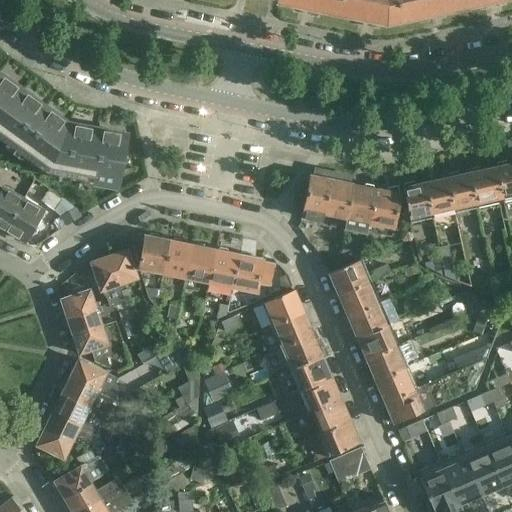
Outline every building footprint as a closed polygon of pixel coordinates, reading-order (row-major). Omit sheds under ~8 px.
[(277,0),(277,2),(301,7),(301,8),(312,11),(312,9),(337,14),(339,0),(277,0)] [(401,20),(396,0),(339,0),(337,14),(361,19),(361,20),(372,22),(372,21),(386,23),(401,20)] [(459,0),(396,0),(401,20),(426,15),(426,16),(437,14),(437,13),(461,7),(459,0)] [(123,151),(126,135),(68,124),(0,74),(0,140),(13,150),(11,153),(12,153),(14,151),(46,174),(58,176),(57,180),(58,180),(59,176),(116,187),(121,159),(123,160),(125,152),(123,151)] [(502,202),(511,200),(511,162),(506,164),(506,161),(496,163),(497,167),(494,167),(502,202)] [(475,208),(498,203),(502,202),(494,167),(480,171),(479,167),(469,169),(470,173),(467,173),(472,193),(475,208)] [(351,179),(313,172),(312,176),(309,175),(307,187),(302,186),(296,193),(295,195),(294,200),(297,210),(302,212),(301,218),(321,222),(322,215),(345,219),(352,184),(351,184),(351,179)] [(454,213),(475,208),(472,193),(467,173),(458,175),(457,172),(447,174),(448,177),(445,178),(449,193),(454,213)] [(431,218),(454,213),(449,193),(445,178),(436,180),(435,177),(424,179),(425,183),(423,183),(426,193),(431,218)] [(401,188),(409,223),(431,218),(426,193),(423,183),(414,185),(413,182),(403,184),(403,187),(401,188)] [(345,219),(368,224),(375,193),(377,189),(374,188),(373,185),(365,184),(362,186),(352,184),(345,219)] [(368,224),(392,229),(400,194),(398,194),(398,193),(396,185),(388,188),(386,191),(377,189),(375,193),(368,224)] [(0,193),(0,227),(5,230),(22,200),(3,189),(0,193)] [(22,200),(5,230),(24,241),(42,212),(22,200)] [(80,217),(79,214),(75,208),(59,216),(65,226),(80,217)] [(148,236),(144,236),(137,270),(161,275),(168,241),(158,239),(157,235),(150,234),(148,236)] [(171,241),(168,241),(161,275),(184,280),(191,246),(181,243),(180,240),(173,239),(171,241)] [(194,246),(191,246),(184,280),(207,285),(214,250),(204,248),(203,245),(196,243),(194,246)] [(335,257),(329,245),(320,250),(325,261),(335,257)] [(453,274),(447,245),(437,248),(440,260),(444,276),(453,274)] [(217,251),(214,250),(207,285),(230,289),(237,255),(227,253),(226,250),(219,248),(217,251)] [(137,280),(126,250),(108,256),(120,290),(124,288),(123,284),(137,280)] [(239,256),(237,255),(230,289),(254,295),(256,284),(268,287),(272,265),(260,263),(261,260),(251,258),(251,255),(240,252),(239,256)] [(120,291),(120,290),(108,256),(90,263),(100,292),(104,298),(104,297),(107,304),(108,308),(124,302),(120,291)] [(359,260),(328,273),(338,294),(368,281),(364,273),(359,260)] [(424,267),(444,276),(440,260),(424,263),(424,267)] [(373,271),(376,278),(390,272),(386,265),(373,271)] [(429,273),(418,278),(420,284),(432,279),(429,273)] [(338,294),(347,316),(377,303),(368,281),(338,294)] [(447,283),(442,289),(451,296),(456,290),(447,283)] [(131,301),(131,300),(127,289),(120,291),(124,302),(124,303),(131,301)] [(59,300),(65,318),(107,304),(104,297),(104,298),(92,302),(88,290),(59,300)] [(302,313),(292,291),(262,304),(271,326),(302,313)] [(466,292),(459,295),(467,315),(489,305),(466,292)] [(201,318),(204,300),(196,299),(193,316),(201,318)] [(347,316),(356,337),(387,324),(377,303),(347,316)] [(65,318),(72,336),(105,325),(104,324),(101,326),(97,316),(110,312),(108,308),(107,304),(65,318)] [(218,304),(215,319),(225,316),(227,306),(218,304)] [(169,305),(166,318),(175,321),(179,307),(169,305)] [(271,326),(280,347),(280,348),(311,335),(302,313),(271,326)] [(476,315),(471,332),(481,335),(487,318),(476,315)] [(233,317),(220,323),(225,333),(238,327),(233,317)] [(356,337),(357,339),(365,359),(396,345),(387,324),(356,337)] [(72,336),(78,355),(90,351),(94,362),(111,356),(104,336),(108,334),(105,325),(72,336)] [(254,342),(265,338),(261,327),(249,332),(254,342)] [(280,348),(290,369),(320,356),(311,335),(280,348)] [(365,359),(374,380),(405,367),(396,345),(365,359)] [(150,346),(137,355),(142,362),(155,354),(150,346)] [(440,351),(426,358),(430,366),(444,360),(440,351)] [(192,356),(180,363),(186,373),(198,366),(192,356)] [(290,369),(299,391),(329,378),(320,356),(290,369)] [(77,359),(69,377),(114,399),(118,390),(113,388),(117,378),(105,373),(77,359)] [(374,380),(384,401),(414,388),(405,367),(374,380)] [(224,371),(204,380),(213,402),(234,393),(224,371)] [(69,377),(60,394),(106,416),(114,399),(69,377)] [(299,391),(308,413),(339,400),(329,378),(299,391)] [(384,401),(393,423),(433,406),(423,384),(414,388),(384,401)] [(487,392),(492,403),(500,399),(495,388),(487,392)] [(487,392),(479,395),(484,406),(492,403),(487,392)] [(60,394),(52,411),(83,427),(84,426),(86,427),(85,428),(97,434),(98,432),(106,416),(60,394)] [(308,413),(318,434),(348,421),(339,400),(308,413)] [(200,410),(210,430),(227,422),(217,402),(200,410)] [(451,407),(443,411),(448,422),(455,418),(451,407)] [(169,436),(196,420),(189,409),(162,424),(169,436)] [(52,411),(43,428),(75,444),(75,443),(72,442),(76,433),(80,435),(83,427),(52,411)] [(443,411),(435,414),(440,425),(448,422),(443,411)] [(318,434),(327,456),(358,443),(348,421),(318,434)] [(206,441),(230,430),(227,422),(210,430),(202,433),(206,441)] [(197,425),(171,440),(178,453),(196,442),(197,425)] [(405,427),(397,431),(402,442),(403,441),(409,439),(410,438),(405,427)] [(43,428),(35,446),(63,460),(69,447),(73,448),(75,444),(43,428)] [(97,434),(85,428),(82,434),(103,443),(106,436),(98,432),(97,434)] [(511,449),(505,434),(484,443),(502,486),(511,481),(511,449)] [(184,463),(163,474),(168,481),(190,468),(196,458),(196,442),(178,453),(184,463)] [(268,442),(248,451),(253,462),(272,453),(268,442)] [(482,444),(461,453),(479,496),(487,492),(502,486),(484,443),(482,444)] [(369,470),(360,448),(328,461),(337,483),(369,470)] [(79,467),(94,458),(89,450),(74,458),(79,467)] [(461,453),(440,462),(458,505),(472,499),(479,496),(461,453)] [(53,482),(62,497),(63,499),(90,483),(86,476),(102,467),(97,458),(94,459),(94,458),(79,467),(53,482)] [(241,482),(232,460),(216,467),(226,489),(241,482)] [(440,462),(416,472),(420,482),(420,483),(419,483),(424,494),(425,494),(426,494),(433,511),(451,511),(452,511),(458,509),(459,509),(460,508),(458,505),(440,462)] [(273,465),(257,472),(262,483),(278,476),(273,465)] [(190,468),(168,481),(175,491),(190,468)] [(308,473),(298,478),(308,502),(315,499),(312,491),(315,490),(308,473)] [(63,499),(70,511),(77,511),(116,489),(111,481),(95,491),(90,483),(63,499)] [(273,508),(274,511),(285,507),(275,483),(263,488),(272,508),(273,508)] [(77,511),(114,511),(133,501),(123,485),(116,489),(77,511)] [(252,493),(259,511),(262,511),(272,508),(263,488),(252,493)] [(12,496),(0,506),(0,511),(24,511),(22,508),(12,496)] [(387,511),(382,499),(351,511),(387,511)] [(172,501),(155,511),(171,511),(173,507),(172,501)]
